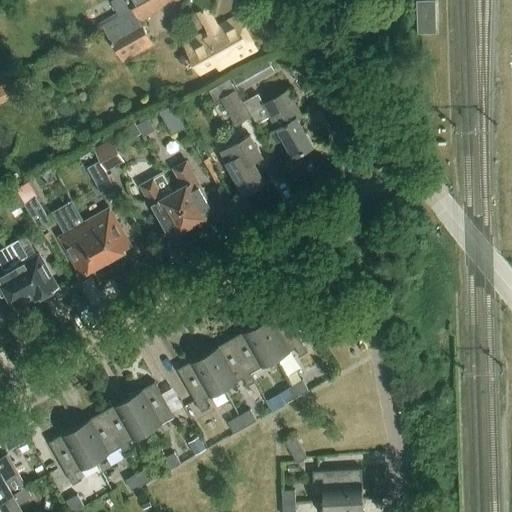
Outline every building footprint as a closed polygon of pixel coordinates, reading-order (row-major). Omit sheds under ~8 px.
[(123,0),(114,0),(112,1),(119,15),(129,10),(123,0)] [(436,32),(435,0),(417,0),(418,32),(436,32)] [(186,44),(201,71),(216,62),(220,68),(256,47),(239,16),(218,27),(208,7),(199,11),(210,31),(186,44)] [(155,45),(141,21),(134,8),(104,26),(124,62),(155,45)] [(269,58),(234,77),(242,91),(277,72),(269,58)] [(27,69),(0,84),(0,106),(12,99),(13,101),(38,87),(27,69)] [(231,79),(208,90),(215,103),(224,99),(237,126),(253,117),(239,91),(237,92),(231,79)] [(313,144),(298,116),(303,114),(289,88),(264,102),(278,127),(263,135),(268,143),(284,135),(294,154),(313,144)] [(271,117),(259,94),(246,101),(258,124),(271,117)] [(188,128),(175,107),(162,115),(175,136),(188,128)] [(248,133),(220,149),(227,160),(226,161),(243,192),(263,181),(251,160),(260,155),(248,133)] [(126,161),(113,140),(97,150),(110,171),(126,161)] [(112,182),(99,159),(87,166),(100,189),(112,182)] [(184,184),(174,189),(192,222),(212,210),(185,160),(174,166),(184,184)] [(169,234),(192,222),(174,189),(164,172),(142,184),(169,234)] [(30,183),(18,189),(27,205),(41,229),(52,222),(30,183)] [(0,194),(10,212),(25,204),(16,186),(0,194)] [(73,202),(54,213),(65,234),(60,237),(82,273),(106,259),(85,222),(85,223),(73,202)] [(109,208),(85,222),(106,259),(130,245),(109,208)] [(27,253),(19,238),(7,244),(36,294),(34,295),(37,298),(58,286),(39,253),(30,258),(27,253)] [(0,247),(0,261),(6,272),(0,275),(0,291),(2,295),(7,292),(15,305),(34,295),(36,294),(7,244),(0,247)] [(283,306),(258,321),(277,356),(294,346),(299,354),(307,349),(283,306)] [(251,371),(277,356),(258,321),(231,336),(251,371)] [(255,379),(251,371),(231,336),(206,351),(225,385),(242,376),(247,384),(255,379)] [(211,405),(206,396),(225,385),(206,351),(177,367),(202,410),(211,405)] [(305,377),(293,384),(299,394),(311,388),(305,377)] [(155,380),(129,395),(148,429),(175,414),(155,380)] [(287,401),(299,394),(293,384),(281,390),(287,401)] [(130,440),(148,429),(129,395),(102,410),(121,445),(126,453),(135,448),(130,440)] [(253,406),(241,413),(247,424),(259,417),(253,406)] [(216,408),(197,418),(209,441),(228,432),(216,408)] [(97,459),(121,445),(102,410),(77,425),(97,459)] [(235,430),(247,424),(241,413),(229,419),(235,430)] [(0,428),(0,430),(8,448),(28,439),(18,420),(0,428)] [(83,478),(78,470),(97,459),(77,425),(50,440),(74,483),(83,478)] [(308,455),(296,433),(286,438),(298,460),(308,455)] [(199,436),(189,443),(196,455),(207,449),(199,436)] [(176,451),(164,458),(169,468),(181,461),(176,451)] [(0,500),(12,493),(5,480),(18,473),(6,453),(0,457),(0,500)] [(144,483),(157,476),(150,465),(138,473),(144,483)] [(364,496),(362,465),(313,468),(314,478),(323,478),(324,498),(364,496)] [(144,483),(138,473),(126,479),(133,490),(144,483)] [(25,485),(12,493),(0,500),(0,511),(40,511),(38,507),(29,511),(23,511),(18,503),(31,495),(25,485)] [(296,502),(296,489),(283,490),(284,502),(296,502)] [(72,511),(73,511),(85,506),(78,494),(66,501),(72,511)] [(324,498),(325,511),(365,511),(364,496),(324,498)] [(284,502),(284,511),(296,511),(296,502),(284,502)]
